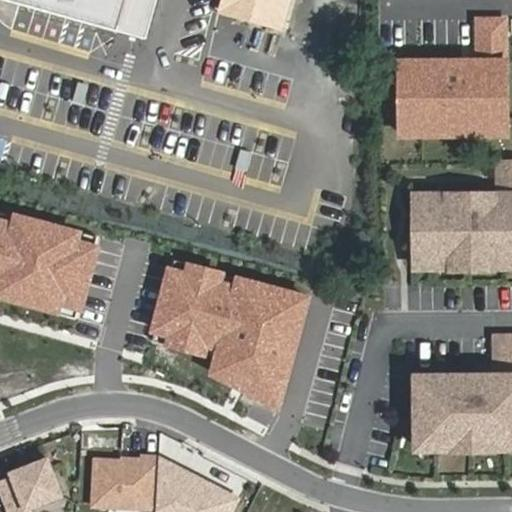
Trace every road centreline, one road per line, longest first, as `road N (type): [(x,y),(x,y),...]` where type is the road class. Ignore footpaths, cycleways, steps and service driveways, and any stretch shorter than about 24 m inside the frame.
road 1 (unknown): [(0,142),(215,201),(283,216),(314,214),(334,200),(342,172),(323,138),(196,110),(158,95),(149,78)]
road 2 (residential): [(511,510),(417,511),(355,498),(135,404),(71,408),(0,435)]
